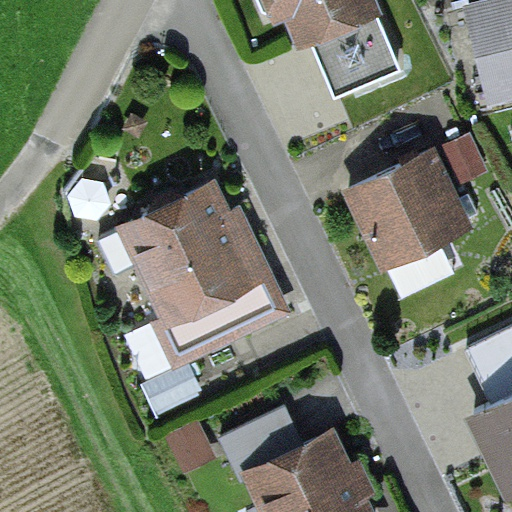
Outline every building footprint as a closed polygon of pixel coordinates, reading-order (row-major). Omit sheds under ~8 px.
[(376,0),(266,0),(285,42),(305,34),(334,104),(407,74),(376,0)] [(511,0),(457,0),(479,97),(511,89),(511,0)] [(429,145),(339,192),(378,266),(468,218),(429,145)] [(211,176),(113,223),(182,366),(280,319),(211,176)] [(492,404),(511,394),(511,329),(467,350),(480,378),(492,404)] [(511,394),(492,404),(466,417),(505,498),(511,494),(511,394)] [(368,511),(326,420),(235,462),(258,511),(368,511)]
